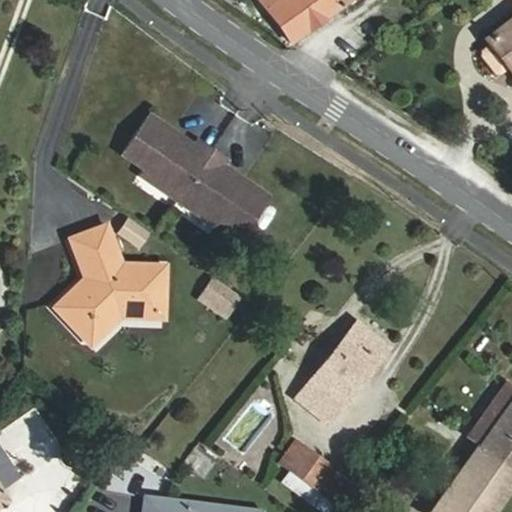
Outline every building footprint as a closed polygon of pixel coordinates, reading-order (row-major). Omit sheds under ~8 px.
[(256,0),(287,43),(338,6),(333,0),(256,0)] [(500,64),(511,54),(511,16),(481,39),(484,43),(475,49),(474,56),(489,75),(500,64)] [(511,54),(500,64),(489,75),(495,75),(504,68),(505,70),(511,78),(511,54)] [(144,108),(119,147),(141,161),(161,174),(157,180),(176,192),(195,204),(199,198),(219,211),(241,225),(266,186),(241,170),(235,171),(231,169),(229,163),(219,156),(222,151),(208,142),(194,133),(191,138),(180,131),(175,132),(170,130),(169,124),(144,108)] [(110,316),(159,314),(158,270),(114,271),(98,230),(61,245),(74,278),(82,275),(85,284),(78,293),(73,289),(50,313),(80,345),(110,316)] [(76,285),(73,289),(78,293),(85,284),(82,275),(74,278),(76,285)] [(197,298),(228,319),(244,295),(213,275),(197,298)] [(159,322),(159,314),(110,316),(80,345),(87,351),(113,322),(159,322)] [(339,406),(385,348),(354,323),(308,381),(339,406)] [(448,511),(454,505),(463,511),(491,511),(511,483),(511,391),(503,384),(467,435),(477,443),(428,511),(448,511)] [(351,483),(293,440),(277,463),(335,505),(351,483)] [(0,486),(0,510),(11,503),(0,486)] [(164,511),(166,503),(141,500),(139,511),(164,511)] [(236,511),(166,503),(164,511),(236,511)]
